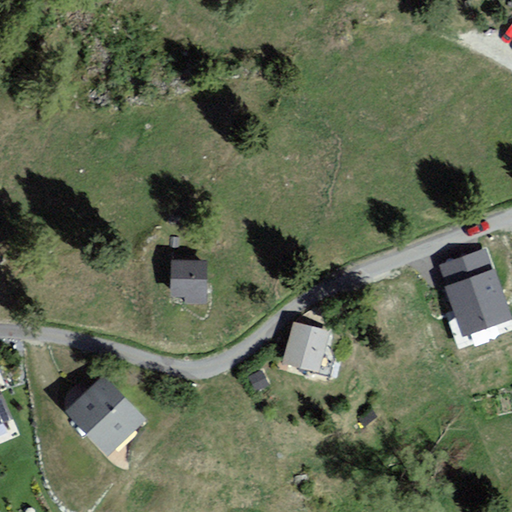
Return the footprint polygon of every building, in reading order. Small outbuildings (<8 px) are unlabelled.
[(511,297),(485,232),(437,252),(464,319),(511,299),(511,297)] [(207,265),(170,264),(169,296),(184,297),(184,306),(206,307),(207,265)] [(295,317),(284,358),(320,367),(331,327),(295,317)] [(100,378),(64,413),(108,457),(143,422),(100,378)] [(0,390),(0,424),(12,420),(0,390)]
